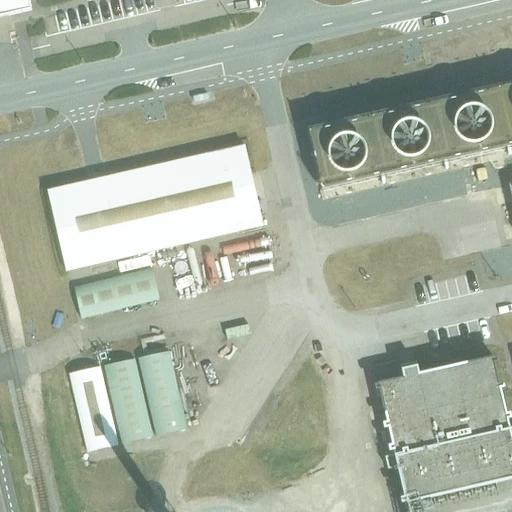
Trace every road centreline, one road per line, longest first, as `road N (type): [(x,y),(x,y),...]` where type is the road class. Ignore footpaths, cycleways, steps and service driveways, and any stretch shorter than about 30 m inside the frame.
road 1 (unknown): [(0,369),(80,338),(312,289)]
road 2 (unknown): [(312,289),(256,41)]
road 3 (unknown): [(511,302),(342,334),(317,311),(312,289)]
